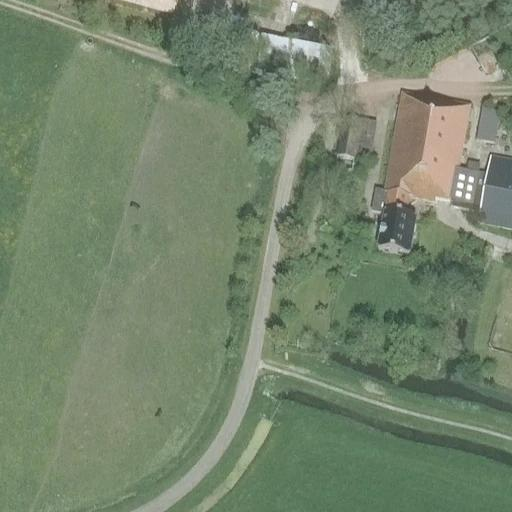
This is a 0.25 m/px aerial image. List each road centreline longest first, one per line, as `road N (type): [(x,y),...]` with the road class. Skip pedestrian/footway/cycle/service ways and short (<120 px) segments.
road 1 (unclassified): [(298,101),(253,363),(236,413),(203,467),(148,511)]
road 2 (track): [(0,0),(298,101)]
